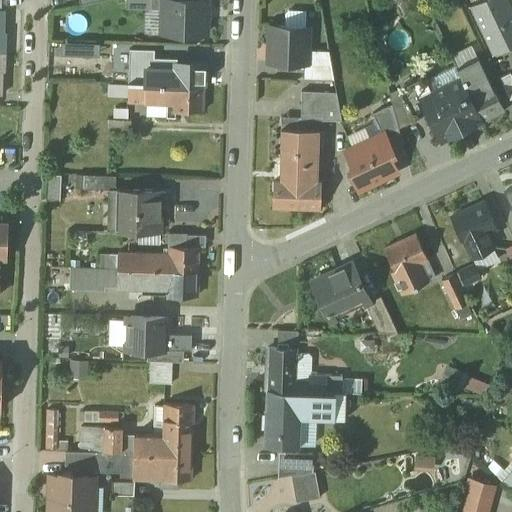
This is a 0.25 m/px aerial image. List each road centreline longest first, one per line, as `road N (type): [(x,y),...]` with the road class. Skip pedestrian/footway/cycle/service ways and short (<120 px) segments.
road 1 (residential): [(40,0),(35,347)]
road 2 (residential): [(237,268),(511,139)]
road 3 (residential): [(254,0),(237,268)]
road 4 (residential): [(232,511),(237,268)]
road 5 (residential): [(35,347),(30,511)]
